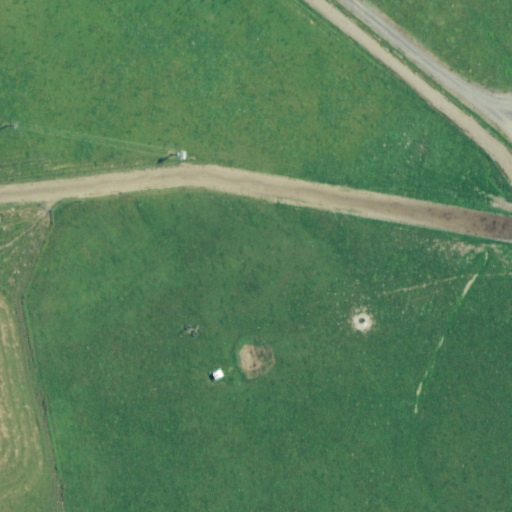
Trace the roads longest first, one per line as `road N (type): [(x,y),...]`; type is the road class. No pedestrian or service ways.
road 1 (track): [(0,196),(130,179),(215,179),(511,226)]
road 2 (track): [(334,0),(488,131),(511,166)]
